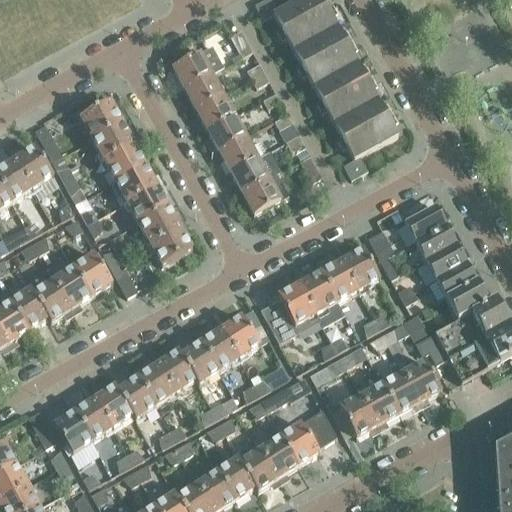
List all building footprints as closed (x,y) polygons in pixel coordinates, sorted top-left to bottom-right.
[(271,0),(269,0),(254,8),(262,23),(273,17),(279,14),(271,0)] [(337,30),(332,22),(319,0),(304,0),(279,14),(273,17),(281,31),(276,33),(282,43),(286,41),(293,54),(337,30)] [(357,67),(352,59),(337,30),(293,54),(301,68),(296,70),(301,79),(306,77),(313,91),(357,67)] [(241,35),(231,40),(230,41),(242,62),(253,57),(241,35)] [(172,72),(184,93),(211,78),(220,74),(209,52),(172,72)] [(377,103),(367,85),(357,67),(313,91),(321,104),(317,106),(322,116),(326,114),(333,127),(377,103)] [(247,75),(251,84),(264,77),(259,68),(247,75)] [(264,77),(251,84),(256,93),(269,86),(264,77)] [(223,99),(211,78),(184,93),(196,114),(223,99)] [(280,107),(275,98),(263,105),(267,113),(280,107)] [(196,114),(207,135),(235,121),(223,99),(196,114)] [(397,140),(392,131),(377,103),(333,127),(341,140),(337,143),(342,152),(346,150),(353,163),(359,161),(397,140)] [(79,122),(92,144),(122,127),(110,106),(79,122)] [(286,146),(298,140),(286,119),(274,126),(286,146)] [(207,135),(219,156),(246,141),(235,121),(207,135)] [(92,144),(103,166),(134,149),(122,127),(92,144)] [(35,135),(52,166),(62,160),(45,129),(35,135)] [(298,140),(286,146),(291,155),(303,149),(298,140)] [(219,156),(231,177),(258,162),(266,157),(259,145),(251,150),(246,141),(219,156)] [(103,166),(115,187),(145,170),(134,149),(103,166)] [(13,165),(32,194),(53,181),(34,151),(13,165)] [(51,166),(56,176),(63,188),(74,182),(69,173),(62,160),(52,166),(51,166)] [(311,188),(312,187),(321,182),(309,161),(299,167),(311,188)] [(342,169),(350,184),(367,175),(359,161),(353,163),(342,169)] [(231,177),(242,198),(269,183),(258,162),(231,177)] [(0,173),(0,189),(12,207),(32,194),(13,165),(0,173)] [(115,187),(126,208),(157,191),(145,170),(115,187)] [(74,182),(63,188),(70,201),(80,192),(74,182)] [(281,204),(269,183),(242,198),(254,219),(281,204)] [(0,189),(0,215),(12,207),(0,189)] [(126,208),(138,229),(168,212),(157,191),(126,208)] [(54,230),(74,220),(67,209),(48,220),(54,230)] [(415,247),(445,230),(435,210),(425,215),(424,212),(417,214),(411,219),(413,222),(404,227),(415,247)] [(138,229),(150,250),(180,233),(168,212),(138,229)] [(79,218),(86,230),(97,224),(92,215),(79,218)] [(97,224),(86,230),(93,243),(103,234),(97,224)] [(76,225),(64,232),(72,241),(82,236),(76,225)] [(34,227),(24,233),(29,243),(42,237),(34,227)] [(445,230),(415,247),(425,266),(456,249),(445,230)] [(17,250),(29,243),(24,233),(3,244),(9,255),(17,250)] [(180,233),(150,250),(161,271),(192,255),(180,233)] [(383,270),(390,266),(397,263),(385,240),(370,247),(383,270)] [(32,249),(38,259),(47,254),(45,242),(32,249)] [(32,249),(19,256),(28,265),(38,259),(32,249)] [(456,249),(425,266),(435,285),(466,268),(456,249)] [(363,255),(342,267),(358,297),(379,286),(363,255)] [(114,257),(102,260),(109,272),(120,266),(114,257)] [(72,274),(90,303),(112,289),(93,260),(72,274)] [(137,297),(120,266),(109,272),(126,303),(137,297)] [(400,285),(390,266),(383,270),(393,289),(400,285)] [(342,267),(333,272),(320,279),(337,309),(358,297),(342,267)] [(446,304),(477,287),(466,268),(435,285),(446,304)] [(72,274),(52,286),(70,316),(90,303),(72,274)] [(320,279),(299,290),(316,320),(337,309),(320,279)] [(31,300),(47,324),(50,329),(70,316),(52,286),(31,300)] [(457,325),(488,308),(477,287),(446,304),(457,325)] [(316,320),(299,290),(278,302),(294,332),(316,320)] [(28,295),(9,308),(27,337),(47,324),(31,300),(28,295)] [(399,301),(403,308),(415,302),(411,295),(399,301)] [(403,308),(407,315),(419,309),(415,302),(403,308)] [(509,330),(495,304),(488,308),(457,325),(428,341),(414,349),(421,362),(428,358),(435,371),(447,364),(447,363),(459,357),(472,350),(509,330)] [(0,313),(0,339),(7,350),(27,337),(9,308),(0,313)] [(252,315),(241,322),(256,346),(266,340),(252,315)] [(416,319),(411,322),(402,327),(414,349),(428,341),(416,319)] [(379,335),(391,328),(383,320),(374,325),(379,335)] [(221,334),(240,363),(259,351),(256,346),(241,322),(221,334)] [(374,325),(363,330),(366,342),(379,335),(374,325)] [(472,350),(486,375),(511,360),(511,335),(509,330),(472,350)] [(381,340),(387,350),(403,378),(419,408),(440,397),(423,366),(411,373),(409,370),(405,363),(397,345),(394,333),(381,340)] [(221,334),(201,348),(219,377),(240,363),(221,334)] [(387,350),(381,340),(369,347),(377,355),(387,350)] [(331,348),(336,358),(349,351),(341,343),(331,348)] [(180,360),(196,386),(199,390),(219,377),(201,348),(180,360)] [(324,365),(336,358),(331,348),(321,353),(324,365)] [(459,357),(472,382),(486,375),(472,350),(459,357)] [(352,356),(339,363),(345,373),(355,368),(352,356)] [(178,357),(157,370),(175,399),(196,386),(180,360),(178,357)] [(447,363),(447,364),(461,388),(472,382),(459,357),(447,363)] [(339,363),(327,370),(335,378),(345,373),(339,363)] [(157,370),(151,374),(137,382),(156,411),(175,399),(157,370)] [(382,389),(398,420),(419,408),(403,378),(382,389)] [(137,382),(117,395),(133,420),(136,424),(156,411),(137,382)] [(262,385),(252,390),(258,401),(270,394),(262,385)] [(376,431),(385,427),(398,420),(382,389),(360,401),(376,431)] [(245,408),(258,401),(252,390),(242,396),(245,408)] [(114,391),(94,404),(112,433),(133,420),(117,395),(114,391)] [(276,411),(273,399),(261,406),(267,416),(276,411)] [(376,431),(360,401),(338,413),(355,443),(376,431)] [(216,424),(237,413),(232,402),(210,413),(216,424)] [(94,404),(73,418),(91,446),(112,433),(94,404)] [(267,416),(261,406),(248,413),(257,422),(267,416)] [(203,431),(216,424),(210,413),(200,419),(203,431)] [(28,422),(33,431),(45,453),(55,448),(38,417),(28,422)] [(73,418),(54,429),(53,430),(71,459),(91,446),(73,418)] [(231,422),(219,429),(224,439),(234,434),(231,422)] [(219,429),(206,436),(215,445),(224,439),(219,429)] [(297,472),(310,463),(318,458),(300,429),(279,442),(297,472)] [(168,436),(174,447),(186,440),(178,431),(168,436)] [(168,436),(158,442),(161,454),(174,447),(168,436)] [(277,484),(278,484),(297,472),(279,442),(258,455),(277,484)] [(511,445),(493,456),(511,466),(511,445)] [(189,446),(176,453),(182,463),(192,458),(189,446)] [(0,449),(0,477),(15,470),(3,448),(0,449)] [(182,463),(176,453),(164,460),(173,469),(182,463)] [(131,471),(144,464),(135,455),(125,460),(131,471)] [(238,468),(254,494),(257,497),(277,484),(258,455),(238,468)] [(56,474),(67,468),(60,456),(50,465),(56,474)] [(511,511),(511,466),(493,456),(496,511),(511,511)] [(125,460),(116,466),(118,478),(131,471),(125,460)] [(215,477),(234,506),(254,494),(238,468),(236,465),(215,477)] [(74,481),(67,468),(56,474),(61,484),(74,481)] [(147,469),(134,476),(140,486),(150,481),(147,469)] [(0,477),(0,504),(26,490),(15,470),(0,477)] [(134,476),(122,483),(130,492),(140,486),(134,476)] [(225,511),(234,506),(215,477),(195,490),(209,511),(225,511)] [(92,479),(82,484),(88,494),(101,487),(92,479)] [(26,490),(0,504),(0,511),(36,511),(38,511),(26,490)] [(175,503),(180,511),(209,511),(195,490),(175,503)] [(91,500),(97,510),(107,505),(104,493),(91,500)] [(87,511),(90,511),(83,498),(74,506),(77,511),(87,511)] [(152,511),(180,511),(175,503),(172,499),(152,511)]
